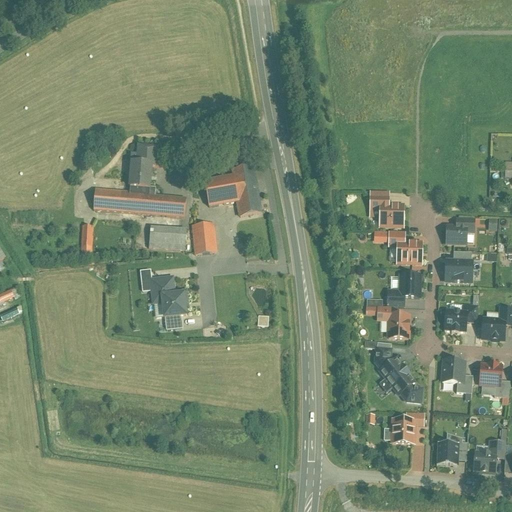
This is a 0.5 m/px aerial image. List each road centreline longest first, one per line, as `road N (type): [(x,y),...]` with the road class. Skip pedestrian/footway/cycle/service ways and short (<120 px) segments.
road 1 (primary): [(310,471),(303,269),(258,0)]
road 2 (residential): [(511,356),(435,346),(433,217)]
road 3 (residential): [(310,471),(511,493)]
